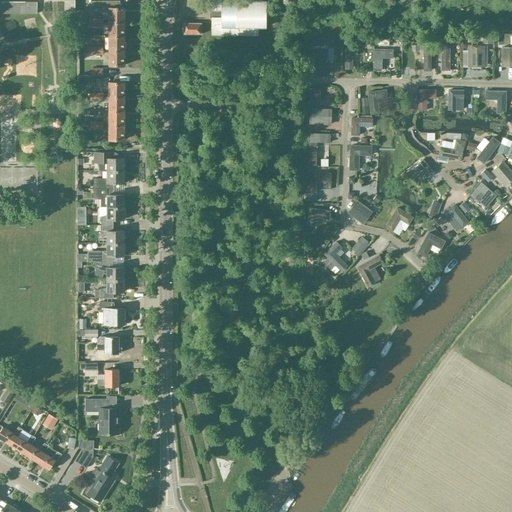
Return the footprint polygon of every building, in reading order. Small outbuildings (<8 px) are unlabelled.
[(75,11),(74,0),(65,0),(65,3),(65,11),(75,11)] [(109,22),(124,22),(124,8),(119,8),(119,1),(113,1),(91,1),(91,0),(90,0),(90,10),(109,10),(109,22)] [(262,0),(261,0),(212,0),(212,9),(216,9),(215,17),(212,17),(212,34),(257,34),(257,26),(265,26),(265,0),(262,0)] [(109,36),(124,36),(124,22),(109,22),(109,36)] [(184,33),(201,33),(201,22),(184,22),(184,33)] [(124,50),(124,36),(109,36),(109,50),(124,50)] [(441,46),(441,70),(449,70),(449,46),(441,46)] [(469,46),(469,66),(483,66),(483,46),(469,46)] [(511,47),(501,47),(501,65),(511,65),(511,47)] [(312,48),(312,68),(326,69),(327,48),(312,48)] [(393,49),(373,48),(372,70),(381,71),(382,60),(392,60),(393,49)] [(124,50),(109,50),(109,65),(124,65),(124,50)] [(124,96),(124,82),(109,82),(109,96),(124,96)] [(367,92),(370,114),(378,113),(376,99),(386,98),(385,90),(367,92)] [(418,90),(418,110),(426,110),(426,98),(435,98),(435,90),(418,90)] [(464,90),(449,90),(448,109),(455,109),(455,98),(463,98),(464,90)] [(505,91),(485,91),(485,99),(497,99),(496,113),(505,113),(505,91)] [(124,111),(124,96),(109,96),(109,111),(124,111)] [(310,109),(310,123),(330,124),(330,109),(310,109)] [(109,125),(124,125),(124,111),(109,111),(109,125)] [(351,117),(351,135),(359,135),(359,126),(371,126),(372,118),(351,117)] [(124,139),(124,125),(109,125),(109,139),(124,139)] [(316,142),(329,142),(329,134),(309,133),(307,164),(315,164),(316,142)] [(493,138),(477,159),(484,164),(500,143),(493,138)] [(440,147),(439,154),(460,159),(464,141),(456,139),(454,149),(440,147)] [(370,155),(371,146),(350,146),(349,170),(358,170),(358,154),(370,155)] [(115,152),(113,152),(93,152),(93,163),(107,163),(107,170),(124,170),(124,158),(121,158),(121,156),(115,152)] [(423,159),(405,173),(411,180),(422,171),(427,177),(433,172),(423,159)] [(511,172),(503,162),(492,171),(505,186),(511,180),(511,172)] [(124,182),(124,170),(107,170),(107,178),(93,178),(93,188),(101,188),(113,188),(113,182),(124,182)] [(307,173),(307,192),(315,192),(315,181),(330,181),(330,173),(307,173)] [(479,181),(468,194),(484,208),(496,195),(479,181)] [(113,194),(113,188),(101,188),(101,197),(107,199),(107,206),(124,206),(124,194),(113,194)] [(357,200),(348,213),(362,223),(371,211),(357,200)] [(453,216),(462,227),(468,222),(454,204),(440,216),(445,222),(453,216)] [(124,219),(124,206),(107,206),(107,214),(101,216),(101,225),(113,225),(113,219),(124,219)] [(412,217),(397,207),(385,226),(392,231),(399,218),(408,223),(412,217)] [(310,208),(307,225),(315,226),(316,217),(328,219),(330,211),(310,208)] [(113,231),(113,225),(101,225),(101,233),(107,235),(107,243),(124,243),(124,231),(113,231)] [(444,241),(427,232),(418,252),(425,256),(431,244),(440,248),(444,241)] [(341,248),(342,247),(336,242),(324,254),(339,269),(342,270),(347,265),(338,257),(344,251),(341,248)] [(87,251),(87,262),(95,261),(113,261),(113,255),(124,255),(124,243),(107,243),(107,251),(106,251),(87,251)] [(379,278),(373,267),(382,262),(378,255),(357,267),(368,286),(375,282),(374,281),(379,278)] [(107,279),(124,279),(124,267),(113,267),(113,261),(95,261),(95,268),(107,271),(107,279)] [(124,292),(124,279),(107,279),(107,287),(95,290),(95,297),(113,298),(113,292),(124,292)] [(103,324),(124,324),(124,308),(111,308),(111,302),(99,302),(99,312),(103,312),(103,324)] [(97,343),(97,350),(105,350),(105,353),(118,353),(118,337),(105,337),(100,336),(97,339),(97,343)] [(118,386),(118,370),(105,370),(105,380),(102,380),(102,378),(98,378),(98,380),(97,380),(97,386),(118,386)] [(6,389),(0,399),(7,403),(13,393),(6,389)] [(108,398),(85,398),(85,411),(100,411),(100,433),(118,433),(118,407),(108,407),(108,398)] [(15,435),(17,436),(22,429),(18,426),(13,433),(2,427),(0,429),(0,437),(10,444),(15,435)] [(28,443),(30,444),(35,437),(31,435),(26,441),(17,436),(15,435),(10,444),(23,452),(28,443)] [(74,450),(76,439),(69,437),(67,448),(74,450)] [(41,451),(43,452),(48,445),(44,443),(38,449),(30,444),(28,443),(23,452),(35,460),(41,451)] [(56,461),(61,453),(57,451),(51,457),(43,452),(41,451),(35,460),(49,469),(55,459),(56,461)] [(85,467),(92,456),(87,453),(80,464),(85,467)] [(109,477),(117,463),(107,456),(98,470),(100,471),(86,493),(99,502),(113,480),(109,477)] [(0,499),(0,511),(14,511),(16,509),(0,499)]
